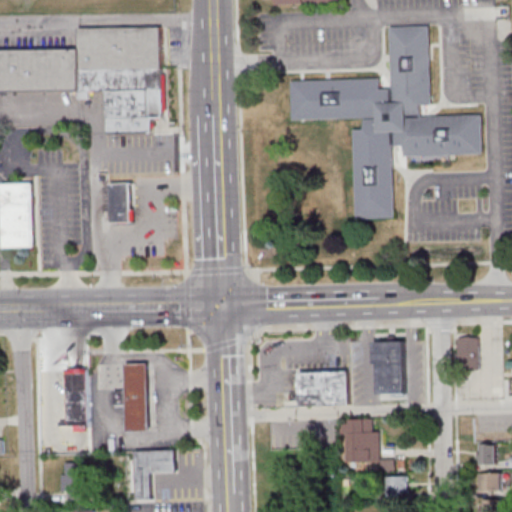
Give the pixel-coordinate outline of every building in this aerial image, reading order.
[(154,430),(152,362),(129,362),(131,431),(154,430)] [(302,372),(303,405),(352,404),(351,371),(302,372)] [(479,463),(500,463),(500,443),(479,443),(479,463)] [(153,499),(138,499),(136,450),(177,448),(177,471),(153,472),(153,499)] [(65,461),(65,499),(84,499),(84,461),(65,461)] [(479,472),(479,492),(502,492),(502,472),(479,472)] [(409,494),(409,475),(388,475),(388,494),(409,494)] [(480,511),(501,511),(501,499),(481,499),(480,511)]
